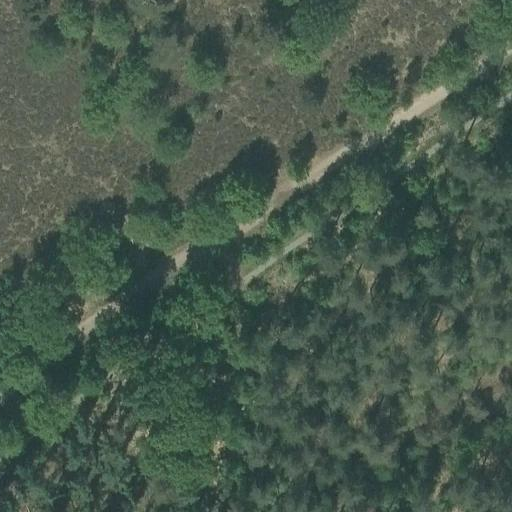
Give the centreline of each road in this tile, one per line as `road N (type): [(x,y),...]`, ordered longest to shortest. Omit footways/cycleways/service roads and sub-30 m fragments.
road 1 (track): [(511,43),(216,246)]
road 2 (track): [(216,246),(0,397)]
road 3 (track): [(252,511),(225,436),(220,297)]
